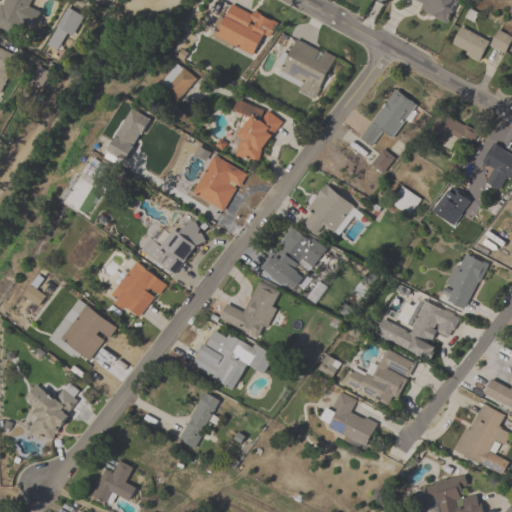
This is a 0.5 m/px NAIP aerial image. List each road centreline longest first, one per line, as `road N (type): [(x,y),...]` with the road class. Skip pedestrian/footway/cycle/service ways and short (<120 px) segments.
road 1 (residential): [(390,49),(48,499)]
road 2 (tertiary): [(300,0),(511,111)]
road 3 (residential): [(511,304),(407,437)]
